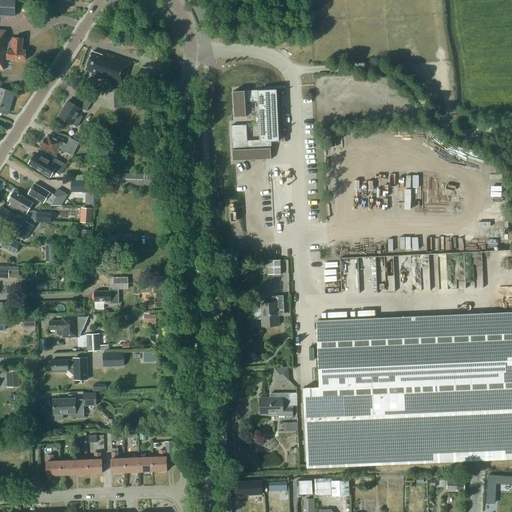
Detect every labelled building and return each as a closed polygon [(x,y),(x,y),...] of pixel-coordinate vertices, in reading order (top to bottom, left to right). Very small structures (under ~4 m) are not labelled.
[(0,0),(0,14),(15,16),(15,0),(0,0)] [(25,60),(26,50),(23,50),(23,38),(6,37),(7,30),(0,29),(0,69),(4,70),(5,59),(25,60)] [(137,50),(136,42),(121,42),(121,49),(132,48),(132,50),(137,50)] [(121,86),(124,77),(125,77),(130,61),(104,53),(103,55),(92,52),(86,70),(97,74),(96,77),(121,86)] [(158,74),(144,74),(142,75),(142,85),(159,84),(158,74)] [(0,111),(8,114),(14,92),(0,87),(0,111)] [(233,91),(234,117),(246,117),(245,102),(253,101),(255,140),(247,140),(246,125),(231,125),(233,161),(233,159),(270,157),(271,159),(271,148),(269,148),(269,140),(274,140),(272,89),(233,91)] [(135,94),(135,92),(114,92),(114,108),(134,108),(134,106),(142,106),(142,94),(135,94)] [(77,127),(83,117),(82,116),(85,110),(86,111),(92,102),(79,95),(74,104),(68,101),(59,116),(77,127)] [(59,149),(72,156),(79,142),(70,138),(67,144),(61,141),(60,139),(59,138),(56,139),(49,135),(47,139),(46,138),(45,140),(43,140),(41,144),(42,146),(41,147),(56,154),(59,149)] [(117,148),(117,138),(104,138),(104,148),(117,148)] [(128,144),(120,143),(120,151),(128,151),(128,144)] [(59,175),(66,164),(54,157),(51,162),(42,156),(40,158),(34,155),(29,163),(43,172),(42,173),(50,178),(54,171),(59,175)] [(121,173),(120,185),(157,186),(157,174),(121,173)] [(71,192),(86,192),(90,192),(90,180),(71,179),(71,192)] [(52,205),(52,204),(61,205),(67,194),(58,189),(54,195),(50,192),(35,183),(28,194),(44,203),(45,201),(52,205)] [(30,211),(28,211),(33,203),(14,191),(8,201),(11,202),(10,205),(25,214),(25,215),(35,221),(51,223),(52,213),(37,212),(35,210),(30,211)] [(269,191),(244,192),(246,217),(270,216),(269,191)] [(24,234),(30,225),(17,216),(2,206),(0,208),(0,220),(9,227),(12,223),(19,228),(18,230),(24,234)] [(92,223),(92,208),(83,208),(82,222),(92,223)] [(507,212),(493,213),(494,229),(508,228),(507,212)] [(46,223),(35,223),(35,231),(45,231),(46,223)] [(91,230),(82,230),(82,240),(90,240),(91,230)] [(109,247),(139,247),(139,234),(109,234),(109,247)] [(17,253),(21,246),(5,238),(1,245),(17,253)] [(63,249),(56,251),(59,259),(66,256),(63,249)] [(268,274),(280,274),(280,260),(268,260),(268,274)] [(9,269),(0,269),(0,277),(9,278),(9,277),(9,269)] [(119,303),(119,288),(112,288),(112,287),(110,287),(110,291),(95,291),(95,301),(104,301),(104,303),(119,303)] [(263,325),(278,325),(277,314),(284,313),(283,295),(272,295),(272,301),(262,302),(262,306),(255,307),(255,318),(263,317),(263,325)] [(511,456),(511,312),(316,320),(319,386),(303,387),(306,464),(511,456)] [(157,315),(144,314),(144,322),(156,322),(157,315)] [(36,316),(24,316),(24,327),(36,327),(36,316)] [(88,317),(69,317),(69,320),(50,320),(50,329),(56,329),(56,334),(58,335),(63,335),(63,337),(78,337),(78,328),(83,328),(83,329),(89,316),(88,316),(88,317)] [(88,350),(100,350),(99,333),(87,334),(88,350)] [(155,351),(143,352),(144,362),(156,362),(155,351)] [(116,352),(101,352),(102,367),(117,366),(117,364),(124,364),(124,352),(116,352)] [(74,380),(88,379),(87,358),(73,358),(73,360),(51,360),(51,370),(68,370),(68,371),(70,372),(72,373),(73,374),(73,376),(74,376),(74,380)] [(290,378),(289,364),(276,364),(276,378),(290,378)] [(19,388),(19,371),(7,371),(7,388),(19,388)] [(271,398),(259,398),(259,412),(277,412),(277,416),(292,416),(292,405),(296,405),(296,392),(271,392),(271,398)] [(84,417),(84,406),(96,405),(96,393),(83,393),(83,399),(75,400),(75,399),(54,399),(54,413),(55,413),(55,419),(57,420),(62,420),(63,418),(63,413),(73,413),(73,417),(84,417)] [(298,431),(298,422),(283,423),(283,431),(298,431)] [(159,456),(153,456),(154,471),(167,470),(166,456),(165,456),(165,450),(159,450),(159,456)] [(127,472),(126,458),(118,458),(118,452),(112,452),(112,458),(112,473),(127,472)] [(95,459),(88,459),(89,474),(102,473),(102,459),(101,459),(101,453),(94,453),(95,459)] [(47,475),(62,475),(61,460),(54,460),(53,455),(48,455),(48,461),(47,461),(47,475)] [(153,456),(140,457),(140,472),(154,471),(153,456)] [(140,472),(140,457),(126,458),(127,472),(140,472)] [(88,459),(75,460),(75,474),(89,474),(88,459)] [(75,460),(61,460),(62,475),(75,474),(75,460)] [(460,476),(440,475),(440,486),(446,486),(446,489),(459,490),(460,476)] [(496,483),(511,484),(511,476),(488,475),(486,503),(494,503),(496,483)] [(312,479),(297,480),(297,486),(299,486),(299,487),(312,487),(312,479)] [(316,496),(348,494),(348,479),(315,481),(316,496)] [(238,483),(239,495),(263,494),(262,481),(238,483)] [(279,490),(287,490),(287,481),(279,482),(279,490)]
